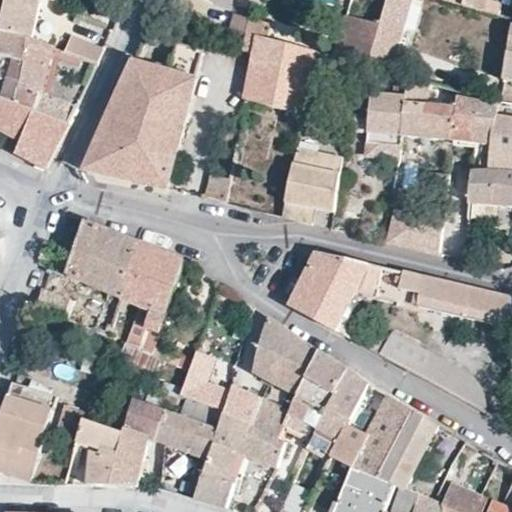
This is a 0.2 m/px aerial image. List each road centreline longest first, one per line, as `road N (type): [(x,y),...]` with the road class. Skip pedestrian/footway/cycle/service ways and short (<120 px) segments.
road 1 (residential): [(215,235),(243,287),(511,443)]
road 2 (residential): [(511,291),(333,239),(215,235)]
road 3 (residential): [(58,194),(143,0)]
road 4 (residential): [(58,194),(215,235)]
road 5 (residential): [(0,345),(58,194)]
road 6 (residential): [(0,501),(154,511)]
